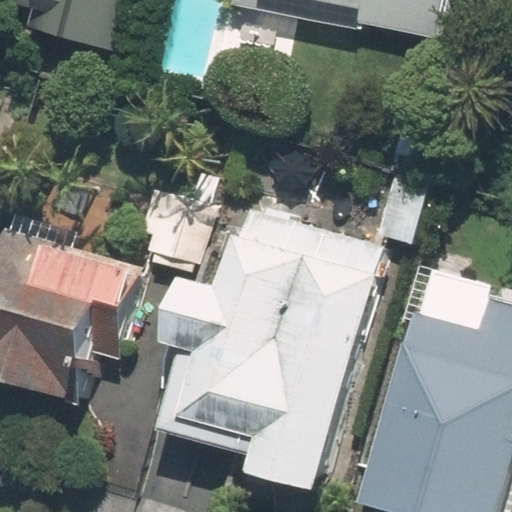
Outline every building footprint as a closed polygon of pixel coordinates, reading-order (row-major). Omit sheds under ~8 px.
[(147,0),(60,0),(51,38),(134,58),(147,0)] [(244,0),(244,5),(448,43),(455,0),(244,0)] [(452,137),(413,129),(391,238),(431,246),(452,137)] [(0,178),(8,149),(0,146),(0,178)] [(230,207),(164,193),(149,259),(216,274),(230,207)] [(337,497),(405,251),(264,212),(242,293),(206,283),(188,349),(202,352),(180,436),(275,462),(270,479),(337,497)] [(162,277),(24,236),(0,317),(0,382),(102,413),(125,337),(143,343),(162,277)] [(425,312),(371,503),(403,511),(508,511),(511,500),(511,303),(499,300),(490,330),(425,312)]
